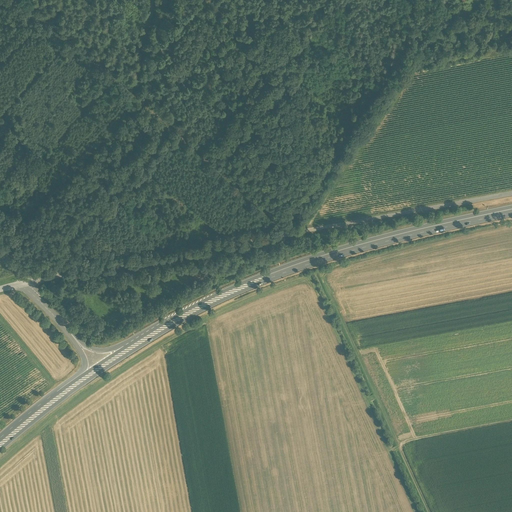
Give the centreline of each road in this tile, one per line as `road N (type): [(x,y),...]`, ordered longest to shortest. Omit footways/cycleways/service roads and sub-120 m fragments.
road 1 (track): [(416,511),(311,277),(153,349),(0,463)]
road 2 (track): [(29,282),(511,193)]
road 3 (trunk): [(511,210),(277,272),(134,345)]
road 4 (track): [(511,51),(402,78),(298,233)]
road 5 (track): [(20,0),(171,129)]
road 6 (track): [(401,451),(323,272)]
road 7 (track): [(429,511),(403,443),(511,420)]
road 8 (track): [(171,129),(278,0)]
road 9 (track): [(286,235),(171,129)]
